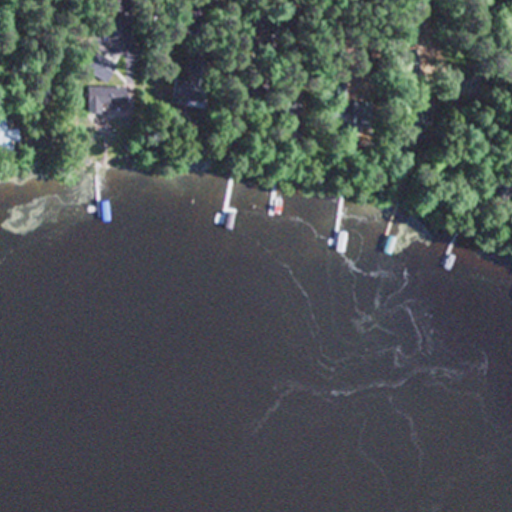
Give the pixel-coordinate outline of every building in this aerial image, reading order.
[(99,82),(108,65),(89,55),(80,72),(99,82)] [(184,113),(190,83),(165,78),(159,108),(184,113)] [(111,110),(111,91),(76,91),(76,110),(111,110)] [(319,130),(346,134),(350,106),(324,102),(319,130)] [(392,136),(407,146),(429,113),(414,102),(392,136)] [(284,117),(272,112),(262,136),(274,141),(284,117)] [(511,189),(492,178),(485,189),(490,193),(484,204),(498,212),(511,189)]
